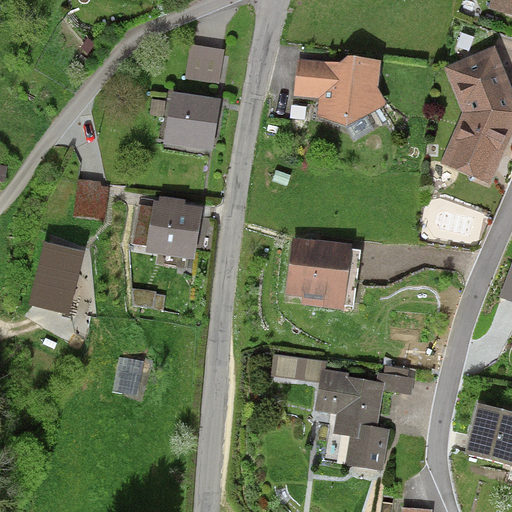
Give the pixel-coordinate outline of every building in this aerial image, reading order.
[(506,111),(508,104),(490,58),(450,74),(467,118),(450,157),(489,174),(511,121),(508,112),(506,111)] [(370,93),(373,70),(350,67),(342,73),(327,72),(327,69),(299,66),(296,96),(323,99),(321,115),(345,125),(346,123),(377,105),(370,93)] [(169,142),(206,148),(212,109),(175,103),(169,142)] [(105,220),(108,189),(99,188),(100,179),(79,177),(75,217),(105,220)] [(137,208),(130,247),(188,257),(194,217),(137,208)] [(66,314),(83,251),(47,242),(30,305),(66,314)] [(288,294),(352,303),(359,255),(294,247),(288,294)] [(120,395),(121,392),(133,394),(138,372),(118,367),(113,393),(120,395)] [(377,392),(406,397),(408,382),(380,378),(378,388),(346,383),(346,380),(322,376),(318,403),(340,407),(336,435),(354,439),(349,468),(377,473),(384,433),(371,431),(377,392)] [(511,454),(511,419),(480,411),(468,458),(509,468),(511,454)]
